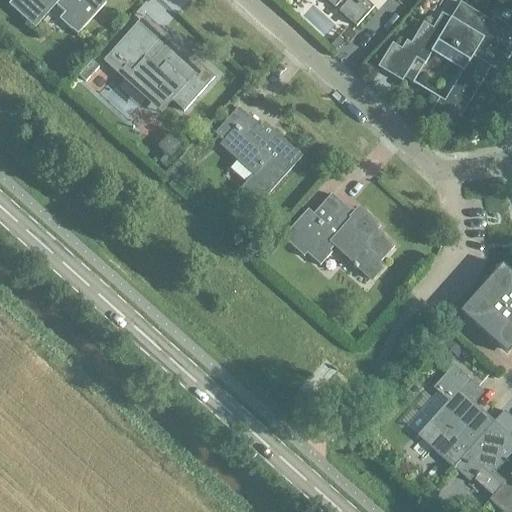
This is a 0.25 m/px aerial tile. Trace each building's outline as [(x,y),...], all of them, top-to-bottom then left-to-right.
[(78,36),(106,4),(101,0),(15,0),(9,7),(32,27),(52,4),(68,18),(63,23),(78,36)] [(396,0),(328,0),(351,20),(369,0),(388,0),(393,4),(396,0)] [(499,75),(511,55),(511,32),(494,21),(492,25),(460,5),(440,38),(472,59),(443,104),(438,101),(430,114),(454,129),(491,70),(499,75)] [(147,101),(151,97),(165,110),(172,103),(183,113),(213,80),(174,44),(167,51),(137,24),(106,58),(128,77),(123,82),(138,96),(140,94),(147,101)] [(236,163),(253,178),(241,191),(258,207),(301,159),(274,134),(270,139),(238,110),(215,135),(240,159),(236,163)] [(379,265),(394,248),(376,232),(380,228),(365,215),(359,222),(330,196),(312,217),(306,212),(281,240),(303,260),(306,256),(319,268),(335,250),(371,282),(383,268),(379,265)] [(511,276),(502,267),(462,311),(459,315),(507,358),(511,352),(511,276)] [(453,470),(494,424),(468,401),(478,390),(468,381),(417,438),(453,470)] [(511,420),(504,413),(494,424),(453,470),(469,485),(482,470),(501,488),(511,475),(511,439),(504,433),(511,423),(511,420)] [(511,511),(511,475),(501,488),(489,501),(501,511),(511,511)]
